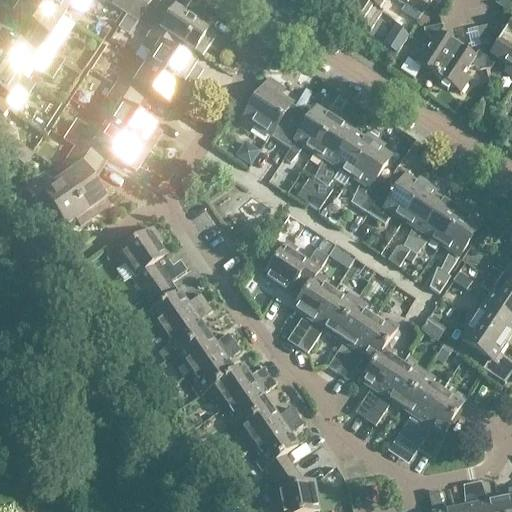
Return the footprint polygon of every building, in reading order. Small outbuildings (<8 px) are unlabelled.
[(22,7),(14,18),(35,31),(29,41),(54,57),(60,48),(48,40),(54,30),(62,19),(33,0),(16,0),(15,2),(22,7)] [(91,0),(33,0),(62,19),(70,6),(82,15),(91,0)] [(135,0),(116,0),(113,6),(125,14),(135,0)] [(135,0),(125,14),(139,23),(154,0),(135,0)] [(381,15),(379,14),(372,9),(372,8),(359,0),(335,0),(332,5),(360,23),(359,26),(369,33),(381,15)] [(359,0),(372,8),(372,9),(379,14),(387,0),(359,0)] [(169,20),(161,33),(180,45),(201,59),(212,42),(211,38),(207,35),(208,34),(163,4),(157,13),(169,20)] [(511,20),(511,21),(501,38),(511,45),(511,12),(507,14),(508,18),(511,20)] [(412,64),(436,80),(457,48),(440,37),(443,33),(441,28),(424,32),(424,37),(430,40),(433,46),(428,54),(422,50),(412,64)] [(161,47),(147,67),(188,94),(202,74),(173,55),(180,45),(161,33),(156,29),(149,39),(161,47)] [(0,65),(22,79),(30,67),(35,59),(47,67),(54,57),(29,41),(22,51),(2,37),(0,39),(0,65)] [(504,75),(511,80),(511,45),(501,38),(490,56),(485,53),(481,54),(485,73),(491,72),(495,66),(501,65),(509,69),(504,75)] [(480,74),(485,73),(481,54),(477,55),(474,59),(457,48),(436,80),(460,96),(469,81),(463,78),(468,72),(474,70),(480,74)] [(47,67),(42,75),(52,82),(64,64),(54,57),(47,67)] [(0,108),(8,114),(14,118),(21,107),(9,99),(15,90),(22,79),(0,65),(0,108)] [(123,79),(116,90),(140,106),(147,95),(168,109),(175,99),(182,104),(188,94),(147,67),(141,77),(135,87),(123,79)] [(279,146),(300,113),(278,99),(283,92),(269,82),(243,122),(279,146)] [(159,137),(158,133),(154,130),(154,129),(134,116),(140,106),(116,90),(104,108),(116,115),(107,128),(147,154),(159,137)] [(310,120),(300,113),(279,146),(289,153),(282,162),(289,167),(302,150),(312,156),(337,118),(330,113),(326,119),(315,112),(310,120)] [(347,124),(337,118),(312,156),(322,162),(312,182),(319,186),(352,137),(342,130),(347,124)] [(65,143),(76,150),(100,166),(107,155),(128,169),(135,159),(141,164),(147,154),(107,128),(95,148),(83,140),(88,132),(77,124),(65,143)] [(0,151),(23,167),(30,156),(0,135),(0,151)] [(340,174),(349,180),(374,142),(367,137),(363,144),(352,137),(319,186),(325,190),(340,174)] [(367,216),(397,171),(387,165),(390,161),(380,155),(384,148),(374,142),(349,180),(359,186),(350,205),(367,216)] [(83,169),(63,182),(89,222),(100,215),(106,210),(107,205),(105,202),(91,180),(100,166),(76,150),(69,160),(83,169)] [(394,218),(403,224),(428,186),(419,181),(414,187),(404,181),(406,178),(397,171),(367,216),(384,227),(394,218)] [(80,228),(89,222),(63,182),(52,190),(44,178),(24,191),(41,215),(51,208),(64,229),(75,222),(80,228)] [(331,194),(325,190),(319,186),(305,207),(317,214),(331,194)] [(436,191),(428,186),(403,224),(413,230),(403,250),(409,254),(442,205),(432,198),(436,191)] [(452,211),(442,205),(409,254),(416,258),(431,242),(440,248),(465,210),(456,205),(452,211)] [(449,254),(441,272),(440,274),(447,279),(447,277),(479,229),(469,222),(474,216),(465,210),(440,248),(449,254)] [(152,232),(148,235),(112,259),(119,268),(125,263),(135,278),(132,280),(147,301),(166,288),(151,267),(164,258),(156,246),(160,244),(152,232)] [(304,294),(316,275),(318,273),(292,256),(296,250),(287,245),(263,281),(287,296),(293,287),(303,293),(304,294)] [(404,261),(409,254),(403,250),(402,249),(396,250),(388,263),(399,270),(404,261)] [(409,254),(404,261),(411,266),(416,258),(409,254)] [(346,256),(339,267),(347,272),(354,261),(346,256)] [(179,264),(166,275),(175,285),(188,274),(179,264)] [(462,283),(472,287),(479,273),(469,268),(462,283)] [(493,272),(487,281),(511,297),(511,270),(510,269),(503,279),(497,275),(493,272)] [(449,279),(447,277),(447,279),(440,274),(441,272),(436,270),(428,289),(438,296),(449,279)] [(325,281),(316,275),(304,294),(303,293),(291,312),(302,319),(286,343),(296,350),(332,294),(322,287),(325,281)] [(511,297),(487,281),(482,288),(492,295),(485,306),(511,323),(511,297)] [(155,325),(162,335),(205,305),(199,297),(186,306),(177,294),(172,298),(166,288),(147,301),(153,311),(143,319),(149,328),(155,325)] [(344,302),(332,294),(296,350),(306,356),(322,332),(332,338),(356,301),(348,296),(344,302)] [(356,301),(332,338),(343,345),(326,370),(336,376),(372,321),(362,314),(366,308),(356,301)] [(164,350),(171,360),(206,335),(198,324),(212,314),(205,305),(162,335),(170,346),(164,350)] [(472,311),(467,319),(505,345),(511,336),(511,323),(485,306),(478,315),(472,311)] [(432,343),(442,332),(426,317),(415,328),(432,343)] [(505,345),(467,319),(461,328),(467,332),(461,343),(489,361),(483,370),(504,385),(511,373),(511,365),(499,354),(505,345)] [(384,328),(372,321),(336,376),(346,383),(362,358),(372,364),(373,365),(384,348),(385,348),(398,329),(388,322),(384,328)] [(182,364),(190,375),(233,345),(227,337),(214,346),(206,335),(171,360),(177,368),(182,364)] [(198,399),(206,393),(232,374),(232,373),(225,363),(239,354),(233,345),(190,375),(198,386),(192,390),(198,399)] [(393,354),(385,348),(384,348),(373,365),(372,364),(359,383),(370,390),(354,415),(364,422),(401,367),(390,359),(393,354)] [(218,397),(226,408),(268,378),(263,370),(249,379),(240,367),(232,373),(232,374),(206,393),(212,401),(218,397)] [(412,374),(401,367),(364,422),(374,428),(390,404),(400,411),(424,374),(416,368),(412,374)] [(405,448),(441,393),(430,386),(434,380),(424,374),(400,411),(410,417),(394,441),(405,448)] [(228,423),(233,432),(268,408),(260,396),(275,387),(268,378),(226,408),(233,420),(228,423)] [(453,401),(441,393),(405,448),(414,455),(431,430),(441,437),(465,401),(456,395),(453,401)] [(246,437),(254,448),(296,418),(290,409),(276,419),(268,408),(233,432),(240,441),(246,437)] [(264,471),(270,480),(290,467),(283,457),(296,448),(288,436),(302,427),(296,418),(254,448),(262,460),(256,464),(262,473),(264,471)] [(203,454),(194,459),(200,468),(206,463),(207,460),(203,454)] [(300,481),(290,467),(270,480),(277,491),(280,509),(273,511),(317,511),(312,483),(300,486),(300,481)] [(69,511),(52,475),(33,484),(46,511),(69,511)] [(497,511),(496,504),(486,506),(480,484),(470,486),(475,511),(497,511)] [(463,510),(454,511),(475,511),(470,486),(462,488),(463,510)] [(509,501),(496,504),(497,511),(511,511),(511,490),(507,492),(509,501)] [(443,511),(437,494),(428,496),(430,511),(443,511)]
